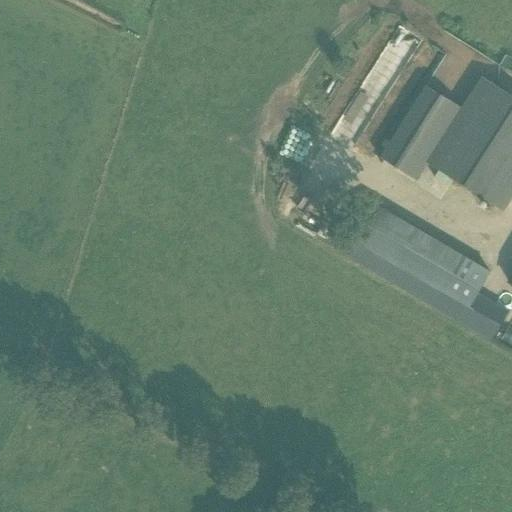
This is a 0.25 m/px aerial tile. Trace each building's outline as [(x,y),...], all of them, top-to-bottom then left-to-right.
[(435,43),(415,27),(376,78),(396,93),(435,43)] [(511,194),(511,96),(478,75),(459,107),(426,163),(502,210),(511,194)] [(426,163),(459,107),(424,85),(380,156),(416,178),(426,163)] [(321,166),(328,145),(300,135),(293,156),(321,166)] [(453,179),(438,170),(433,177),(448,187),(453,179)] [(446,314),(491,340),(507,311),(477,294),(491,270),(371,202),(350,239),(341,255),(445,316),(446,314)]
